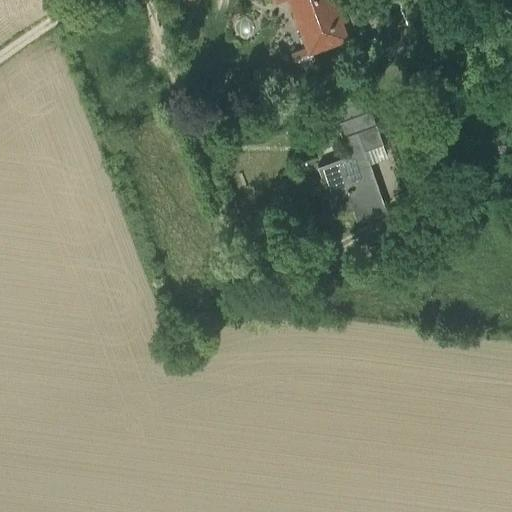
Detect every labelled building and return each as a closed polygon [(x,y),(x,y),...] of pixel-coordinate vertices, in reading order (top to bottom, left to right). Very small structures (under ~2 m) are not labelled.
[(170,0),(169,6),(192,9),(193,0),(170,0)] [(302,33),(309,50),(345,37),(338,19),(333,21),(327,3),(332,1),(331,0),(290,0),(294,11),(302,8),(310,30),(302,33)] [(338,19),(332,1),(327,3),(333,21),(338,19)] [(302,8),(294,11),(302,33),(310,30),(302,8)] [(337,114),(339,119),(358,113),(354,102),(335,109),(337,113),(337,114)] [(352,206),(356,220),(385,210),(364,148),(381,142),(370,108),(358,113),(339,119),(331,122),(336,137),(341,135),(348,153),(317,164),(334,213),(352,206)]
